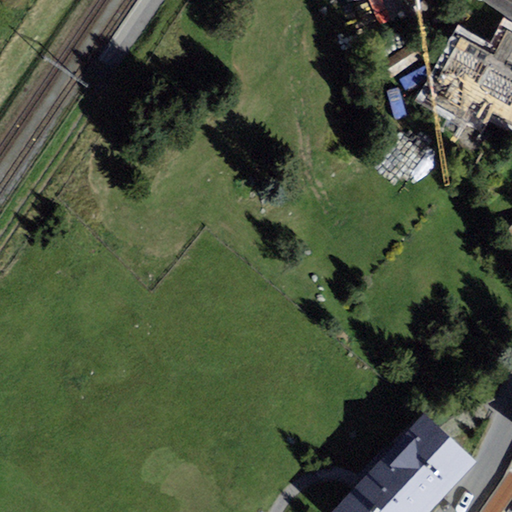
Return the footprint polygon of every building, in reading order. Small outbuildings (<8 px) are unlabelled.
[(511,0),(480,0),(511,21),(511,0)] [(474,108),(489,117),(511,78),(511,29),(504,25),(490,49),(459,31),(420,98),(465,124),(474,108)] [(511,78),(489,117),(511,129),(511,78)] [(511,224),(503,234),(511,243),(511,224)] [(424,414),(333,511),(427,511),(475,461),(424,414)] [(511,468),(505,465),(481,511),(503,511),(511,496),(511,468)]
